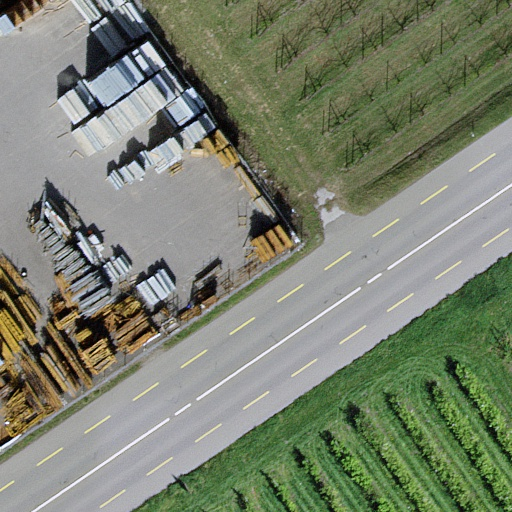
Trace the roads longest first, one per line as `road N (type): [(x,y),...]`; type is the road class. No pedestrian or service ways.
road 1 (primary): [(511,150),(0,499)]
road 2 (primary): [(54,511),(511,197)]
